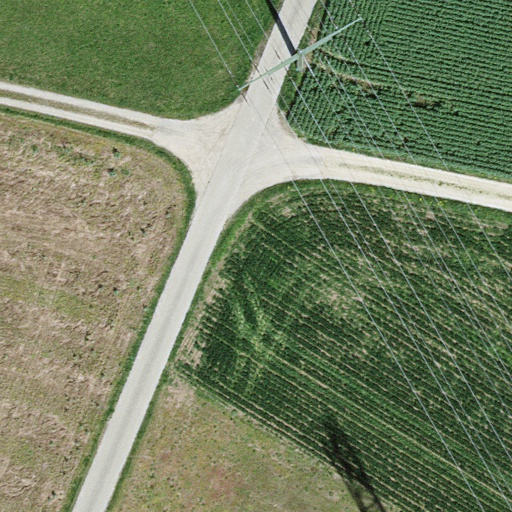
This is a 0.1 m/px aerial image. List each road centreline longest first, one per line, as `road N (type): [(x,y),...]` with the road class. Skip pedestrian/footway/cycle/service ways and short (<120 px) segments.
road 1 (unclassified): [(299,0),(88,511)]
road 2 (track): [(0,108),(511,213)]
